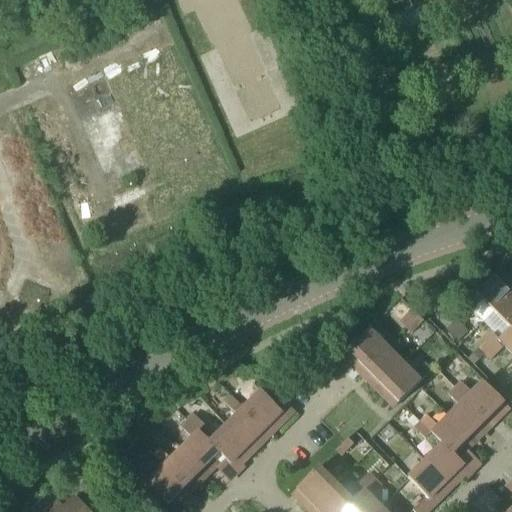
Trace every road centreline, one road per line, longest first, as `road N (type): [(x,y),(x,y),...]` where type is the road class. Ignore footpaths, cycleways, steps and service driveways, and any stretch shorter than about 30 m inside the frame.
road 1 (tertiary): [(0,463),(88,404),(274,305),(511,216)]
road 2 (residential): [(250,474),(341,382)]
